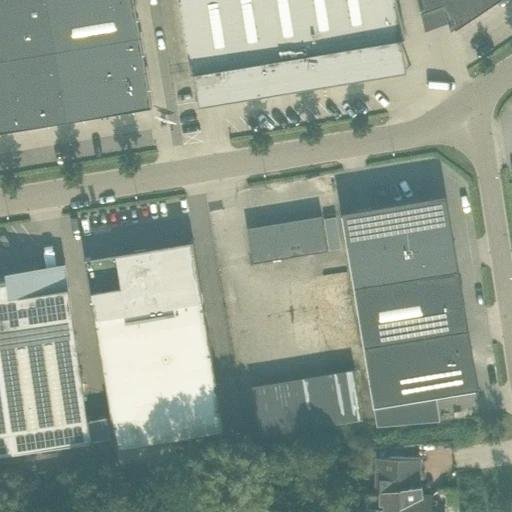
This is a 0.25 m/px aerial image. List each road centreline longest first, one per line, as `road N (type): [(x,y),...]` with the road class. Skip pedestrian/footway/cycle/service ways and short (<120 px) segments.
road 1 (unclassified): [(460,109),(436,125),(0,204)]
road 2 (residential): [(460,109),(484,147),(511,333)]
road 3 (unknown): [(169,0),(203,168)]
